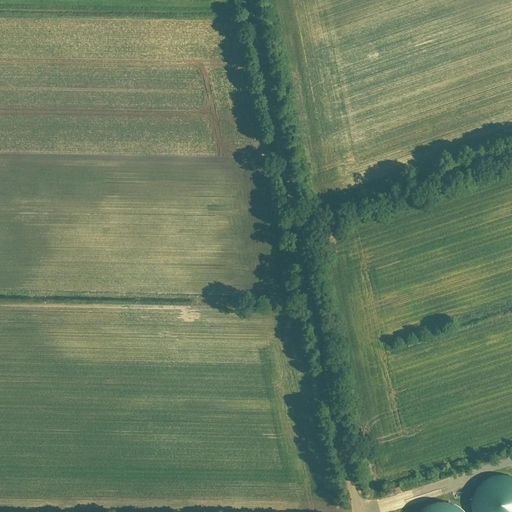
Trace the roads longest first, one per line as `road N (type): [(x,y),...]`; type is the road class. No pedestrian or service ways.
road 1 (unclassified): [(358,511),(251,0)]
road 2 (track): [(299,224),(511,156)]
